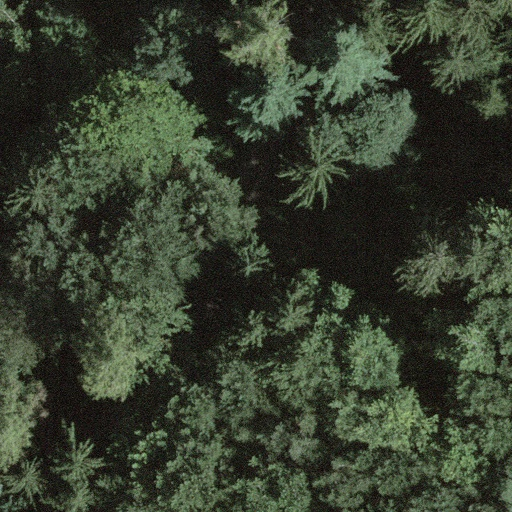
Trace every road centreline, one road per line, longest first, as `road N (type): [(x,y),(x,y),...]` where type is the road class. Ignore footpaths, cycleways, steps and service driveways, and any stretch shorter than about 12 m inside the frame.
road 1 (track): [(321,0),(151,479)]
road 2 (track): [(0,389),(151,479),(135,511)]
